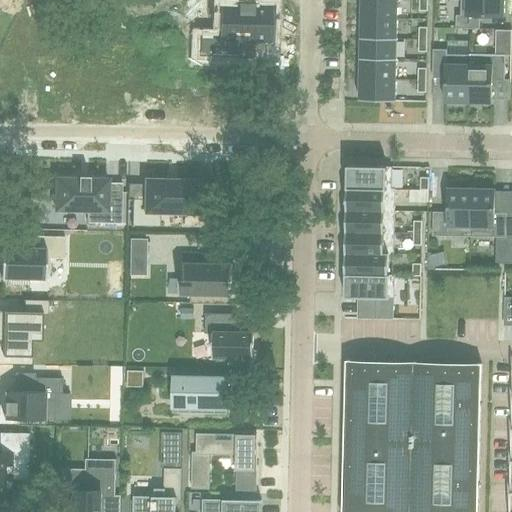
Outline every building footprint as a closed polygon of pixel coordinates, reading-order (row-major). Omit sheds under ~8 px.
[(362,0),(362,18),(398,19),(398,0),(362,0)] [(428,0),(420,0),(420,11),(428,11),(428,0)] [(505,18),(504,0),(461,0),(461,16),(457,16),(456,29),(480,29),(481,17),(505,18)] [(200,56),(240,57),(240,41),(265,42),(271,42),(272,8),(255,7),(255,3),(239,3),(238,7),(222,7),(221,39),(200,38),(200,56)] [(361,38),(361,39),(398,39),(397,39),(398,19),(362,18),(362,38),(361,38)] [(420,28),(419,40),(428,40),(428,28),(420,28)] [(11,64),(10,96),(31,97),(33,97),(33,96),(41,97),(42,97),(58,97),(59,93),(59,73),(75,74),(76,34),(53,33),(52,49),(52,65),(12,64),(11,64)] [(398,40),(398,39),(361,39),(362,39),(361,59),(361,58),(361,59),(397,60),(397,59),(397,40),(398,40)] [(427,52),(428,40),(419,40),(419,52),(427,52)] [(445,103),(469,103),(470,55),(448,55),(448,50),(434,50),(433,78),(446,79),(445,103)] [(506,56),(470,55),(469,103),(493,104),(493,80),(505,80),(506,56)] [(397,60),(361,59),(361,60),(361,79),(397,80),(397,60)] [(419,81),(427,81),(427,69),(419,69),(419,81)] [(397,80),(361,79),(360,100),(360,101),(397,102),(397,100),(396,100),(397,80)] [(427,81),(419,81),(418,93),(426,93),(427,81)] [(348,166),(348,189),(396,190),(396,189),(392,189),(393,167),(348,166)] [(56,178),(56,210),(88,211),(87,223),(121,224),(122,184),(108,183),(108,179),(90,179),(90,177),(88,177),(88,179),(80,179),(80,176),(79,176),(79,179),(56,178)] [(421,178),(421,190),(429,190),(429,178),(421,178)] [(133,198),(132,226),(160,227),(161,212),(198,213),(198,181),(146,180),(146,198),(133,198)] [(395,212),(396,190),(348,189),(347,211),(395,212)] [(433,236),(471,237),(472,189),(448,189),(448,213),(434,212),(433,236)] [(496,190),(472,189),(471,237),(472,237),(472,232),(494,233),(494,238),(507,238),(507,214),(496,214),(496,190)] [(267,191),(266,203),(282,204),(283,192),(267,191)] [(395,212),(347,211),(347,232),(395,233),(395,212)] [(414,234),(422,234),(422,222),(414,221),(414,234)] [(347,232),(346,254),(394,255),(395,233),(347,232)] [(422,246),(422,234),(414,234),(414,246),(422,246)] [(2,247),(1,278),(46,279),(50,279),(50,259),(65,259),(65,237),(33,236),(33,248),(2,247)] [(131,239),(130,255),(146,256),(147,240),(131,239)] [(181,263),(180,295),(232,296),(233,264),(198,264),(198,254),(182,253),(182,263),(181,263)] [(436,270),(435,267),(433,255),(432,253),(429,253),(428,270),(436,270)] [(394,256),(394,255),(346,254),(346,275),(395,276),(395,275),(389,275),(390,256),(394,256)] [(413,276),(421,276),(422,264),(413,264),(413,276)] [(395,276),(346,275),(345,298),(358,298),(382,299),(382,319),(394,319),(395,299),(395,276)] [(0,311),(0,340),(4,341),(3,357),(32,357),(33,341),(43,341),(43,314),(48,314),(48,300),(24,300),(24,312),(0,311)] [(206,314),(205,334),(214,334),(213,358),(215,358),(215,362),(233,363),(233,359),(254,359),(255,333),(247,332),(247,327),(238,327),(238,314),(206,314)] [(478,511),(482,364),(347,361),(347,363),(348,363),(346,439),(345,439),(345,443),(346,443),(344,511),(478,511)] [(128,371),(127,387),(144,388),(144,371),(128,371)] [(173,376),(173,408),(230,409),(231,377),(173,376)] [(34,392),(15,391),(5,391),(5,419),(54,420),(55,394),(62,394),(63,378),(35,378),(34,392)] [(0,499),(10,500),(10,479),(11,455),(29,456),(29,434),(0,433),(0,499)] [(174,448),(174,469),(182,469),(183,433),(177,433),(177,448),(174,448)] [(257,435),(197,434),(197,452),(193,452),(192,489),(210,489),(211,455),(237,456),(237,471),(257,471),(257,435)] [(67,490),(66,511),(116,511),(117,460),(87,459),(86,491),(67,490)] [(134,496),(133,511),(176,511),(177,500),(182,500),(182,469),(174,469),(165,468),(165,489),(156,489),(155,496),(134,496)] [(203,500),(203,511),(260,511),(261,507),(261,501),(243,500),(203,500)]
